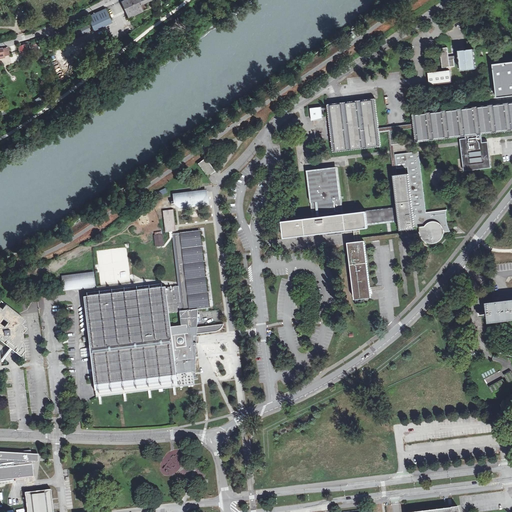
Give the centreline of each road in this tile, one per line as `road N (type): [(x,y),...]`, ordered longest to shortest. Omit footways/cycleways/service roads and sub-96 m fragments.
road 1 (tertiary): [(217,439),(244,416),(296,397),(371,352),(426,300),(511,193)]
road 2 (unclassified): [(511,467),(225,499)]
road 3 (unclassified): [(263,511),(511,478)]
road 4 (tertiary): [(0,435),(217,439)]
